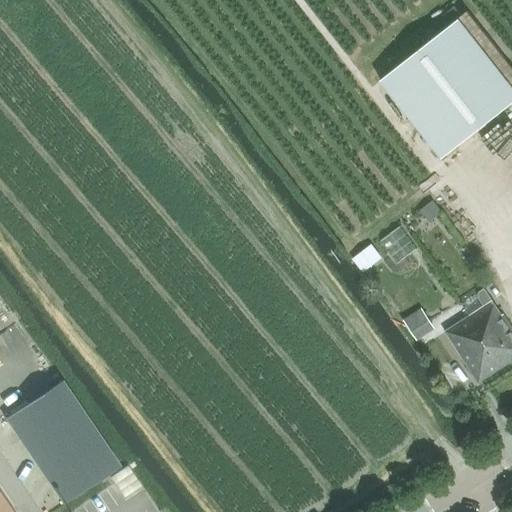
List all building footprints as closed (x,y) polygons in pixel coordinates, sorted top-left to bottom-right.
[(511,85),(460,19),(381,81),(442,159),(511,104),(511,85)] [(434,201),(421,211),(427,219),(428,221),(441,211),(440,209),(434,201)] [(382,228),(397,252),(418,238),(403,215),(382,228)] [(372,245),(353,259),(361,270),(380,255),(372,245)] [(498,345),(509,363),(511,360),(511,327),(504,315),(502,316),(493,302),(484,289),(481,292),(481,298),(486,306),(470,317),(492,349),(498,345)] [(422,309),(405,320),(412,332),(429,321),(422,309)] [(479,382),(509,363),(498,345),(492,349),(470,317),(446,332),(479,382)] [(64,504),(120,466),(62,380),(6,418),(64,504)] [(12,511),(0,493),(0,511),(12,511)]
